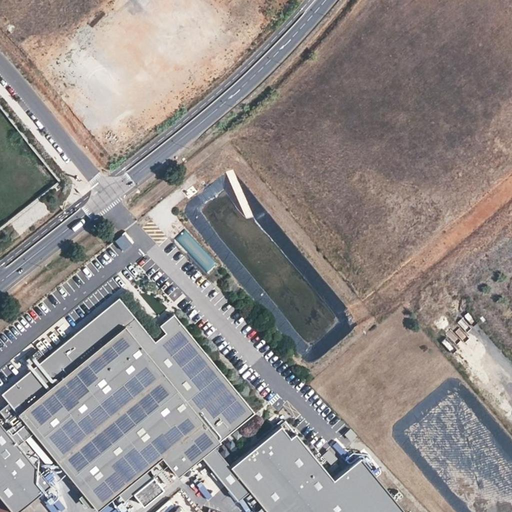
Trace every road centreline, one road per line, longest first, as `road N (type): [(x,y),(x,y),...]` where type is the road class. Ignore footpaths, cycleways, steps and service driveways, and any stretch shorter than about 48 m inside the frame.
road 1 (tertiary): [(108,196),(256,73),(323,0)]
road 2 (residential): [(108,196),(0,65)]
road 3 (tertiary): [(0,281),(108,196)]
